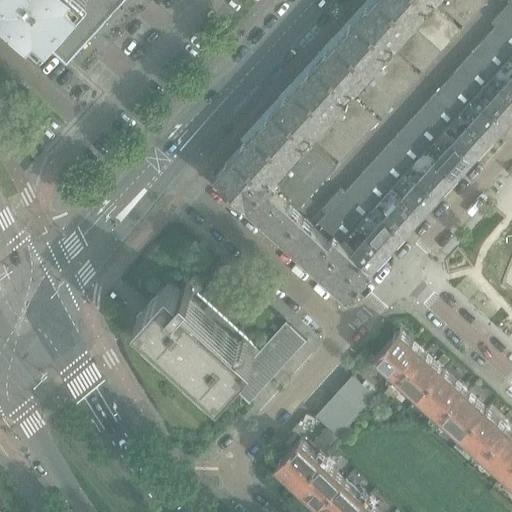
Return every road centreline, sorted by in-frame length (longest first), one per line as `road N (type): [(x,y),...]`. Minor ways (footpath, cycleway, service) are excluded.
road 1 (residential): [(163,169),(344,333)]
road 2 (secondary): [(172,511),(110,426),(49,313)]
road 3 (residential): [(344,333),(236,458),(238,485),(263,511)]
road 4 (secondary): [(163,169),(314,0)]
road 5 (residential): [(74,118),(86,131),(208,0)]
road 6 (secondary): [(49,313),(126,227),(163,169)]
road 7 (secondary): [(4,360),(20,412),(85,511)]
road 8 (secondary): [(163,169),(110,202),(33,277)]
road 9 (residential): [(399,274),(511,150)]
road 10 (residential): [(511,376),(399,274)]
